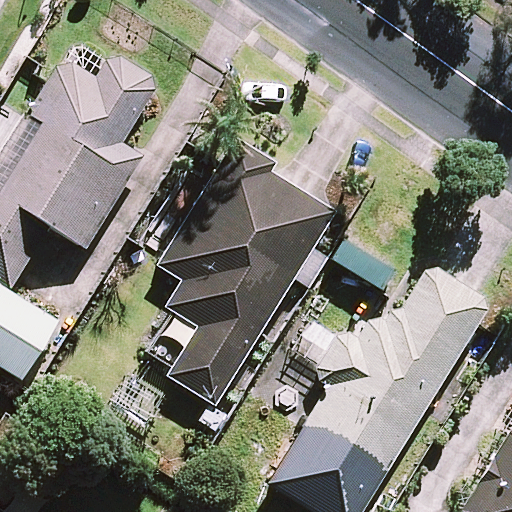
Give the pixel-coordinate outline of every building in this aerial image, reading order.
[(95,79),(72,65),(56,68),(47,83),(0,159),(0,285),(11,292),(50,229),(86,252),(145,157),(123,144),(155,92),(153,78),(119,58),(106,62),(95,79)] [(167,377),(215,408),(337,213),(271,173),(276,165),(237,141),(162,261),(157,268),(182,283),(165,310),(197,329),(167,377)] [(349,335),(336,339),(316,369),(319,383),(327,388),(303,428),(302,430),(383,480),(479,326),(489,311),(483,298),(436,269),(424,272),(401,309),(385,300),(359,339),(349,335)] [(11,292),(0,285),(0,367),(23,381),(59,322),(11,292)] [(291,353),(316,369),(336,339),(311,322),(310,324),(291,353)] [(511,511),(511,433),(463,511),(511,511)]
